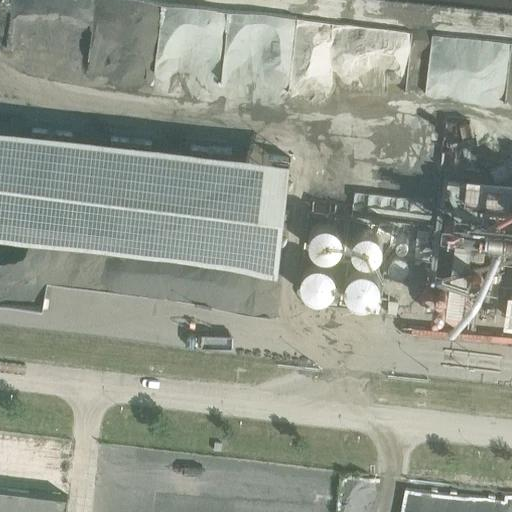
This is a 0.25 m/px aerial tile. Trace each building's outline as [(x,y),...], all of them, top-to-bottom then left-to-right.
[(0,238),(277,269),(280,245),(285,245),(286,239),(281,239),(283,217),(288,217),(289,211),(284,211),(286,189),(292,189),(292,184),(287,183),(290,158),(0,125),(0,238)] [(310,230),(309,231),(309,233),(308,235),(308,237),(308,239),(308,241),(309,243),(309,244),(310,246),(311,247),(312,249),(313,250),(315,251),(316,252),(318,253),(319,254),(321,254),(324,254),(326,254),(328,254),(330,254),(332,253),(335,251),(336,250),(337,249),(338,248),(339,246),(340,245),(341,243),(341,241),(342,239),(342,238),(342,237),(342,235),(341,234),(341,233),(340,231),(339,229),(339,228),(337,226),(335,224),(333,223),(332,222),(329,221),(326,221),(322,221),(320,222),(317,223),(315,224),(313,226),(312,227),(311,229),(310,230)] [(355,253),(356,254),(358,256),(360,257),(363,258),(365,258),(368,258),(370,258),(372,257),(375,256),(376,255),(378,253),(380,251),(381,249),(382,247),(382,244),(382,242),(382,239),(382,238),(381,236),(380,235),(379,233),(378,231),(376,230),(375,229),(373,228),(371,227),(369,227),(368,227),(366,227),(364,227),(362,227),(361,228),(359,229),(357,230),(356,231),(355,232),(354,233),(353,235),(352,237),(351,239),(351,240),(351,242),(351,244),(351,246),(352,248),(353,250),(353,251),(355,253)] [(396,240),(396,241),(397,242),(398,243),(400,243),(401,243),(402,243),(403,243),(405,242),(405,241),(406,241),(406,240),(407,239),(407,238),(407,237),(406,236),(406,234),(404,233),(403,232),(402,232),(400,232),(399,232),(398,233),(397,234),(396,235),(396,237),(395,237),(395,238),(396,239),(396,240)] [(389,270),(390,271),(391,272),(391,273),(393,274),(395,275),(397,275),(399,275),(400,275),(402,275),(403,274),(405,273),(406,271),(407,270),(408,269),(408,267),(408,266),(408,264),(408,263),(408,262),(407,261),(406,259),(405,258),(403,256),(401,255),(399,255),(396,255),(395,256),(393,256),(391,258),(390,260),(389,261),(388,262),(388,264),(388,265),(388,266),(388,267),(389,269),(389,270)] [(312,265),(310,266),(308,266),(306,268),(304,269),(303,271),(302,273),(301,275),(300,277),(300,280),(299,281),(300,284),(300,286),(301,288),(301,289),(302,291),(304,294),(306,295),(307,296),(309,298),(312,299),(314,299),(316,299),(317,299),(320,299),(322,299),(325,298),(326,297),(328,296),(330,294),(331,293),(332,291),(333,289),(334,287),(335,285),(335,284),(335,282),(335,279),(334,277),(334,276),(333,274),(332,272),(330,270),(329,268),(327,267),(325,266),(322,265),(320,264),(318,264),(316,264),(314,264),(312,265)] [(344,282),(344,284),(344,285),(344,287),(344,289),(344,291),(345,292),(345,294),(347,296),(347,297),(349,299),(350,300),(352,301),(353,302),(355,303),(357,304),(360,304),(364,304),(367,304),(369,303),(371,302),(374,300),(375,299),(376,297),(377,296),(378,294),(379,292),(379,290),(379,288),(380,287),(379,285),(379,283),(379,282),(378,280),(377,278),(377,277),(375,275),(374,274),(373,273),(370,271),(367,270),(365,269),(363,269),(360,269),(358,269),(356,270),(353,271),(350,273),(349,274),(348,276),(347,277),(346,278),(345,280),(344,282)] [(0,511),(64,511),(67,497),(29,493),(29,492),(0,488),(0,511)]
